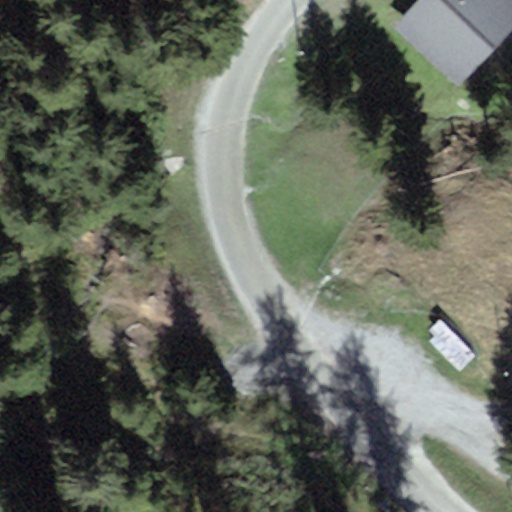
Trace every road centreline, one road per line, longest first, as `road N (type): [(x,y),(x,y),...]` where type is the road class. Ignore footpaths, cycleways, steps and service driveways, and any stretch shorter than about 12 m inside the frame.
road 1 (track): [(431,511),(245,293),(215,181),(237,65),(294,0)]
road 2 (track): [(332,401),(471,434),(511,426)]
